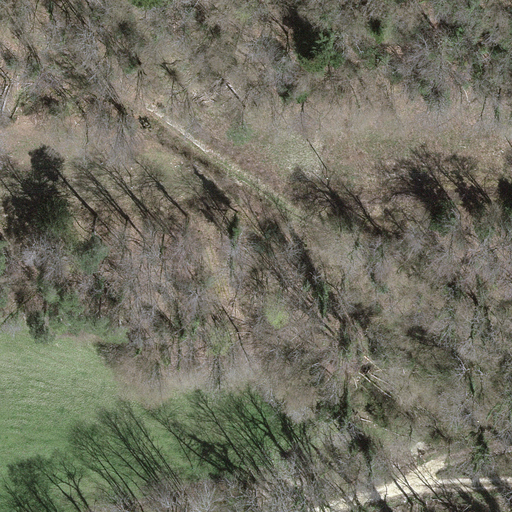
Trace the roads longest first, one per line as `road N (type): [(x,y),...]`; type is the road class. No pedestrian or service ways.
road 1 (track): [(0,8),(154,121),(395,274),(511,313)]
road 2 (track): [(511,486),(430,481),(295,511)]
